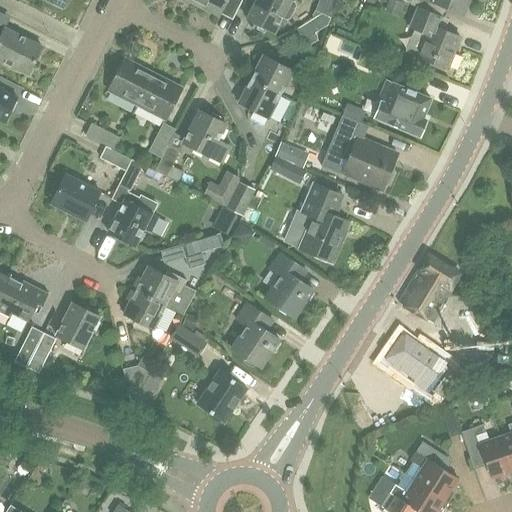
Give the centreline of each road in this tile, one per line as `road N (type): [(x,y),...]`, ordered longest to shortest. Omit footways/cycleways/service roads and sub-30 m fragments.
road 1 (tertiary): [(266,475),(442,196),(482,118)]
road 2 (residential): [(0,207),(20,187),(115,2)]
road 3 (tertiary): [(204,486),(53,423),(0,411)]
road 4 (residential): [(112,276),(0,211)]
